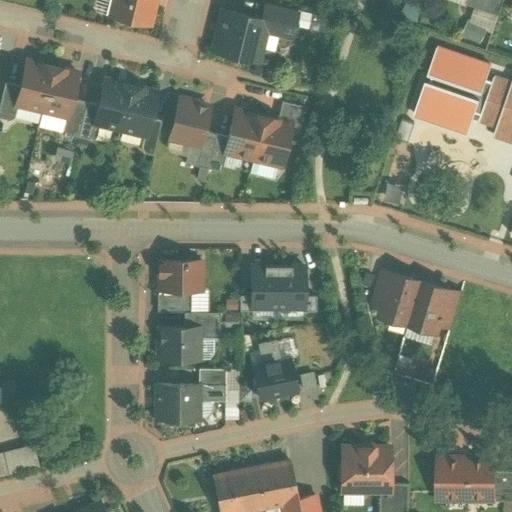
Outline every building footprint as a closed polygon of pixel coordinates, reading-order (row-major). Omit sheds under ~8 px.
[(112,0),(109,15),(113,16),(115,19),(125,22),(128,20),(149,25),(155,0),(112,0)] [(468,0),(467,4),(481,9),(484,0),(468,0)] [(504,0),(484,0),(481,9),(499,16),(504,0)] [(297,11),(266,3),(262,20),(293,27),(297,11)] [(262,20),(223,10),(213,50),(258,61),(261,48),(259,45),(262,31),(291,38),(293,27),(262,20)] [(414,117),(469,133),(477,106),(481,108),(495,61),(436,44),(414,117)] [(39,63),(26,60),(20,86),(16,104),(17,105),(41,110),(52,67),(47,65),(39,63)] [(57,68),(52,67),(41,110),(66,116),(67,116),(72,99),(78,73),(65,70),(65,69),(57,67),(57,68)] [(511,82),(511,83),(494,77),(488,95),(487,95),(485,102),(486,102),(479,120),(497,126),(494,135),(511,141),(511,82)] [(117,82),(105,79),(98,105),(94,123),(96,123),(120,129),(130,86),(126,84),(117,82)] [(20,86),(5,83),(0,102),(0,118),(9,121),(14,118),(17,105),(16,104),(20,86)] [(144,88),(135,86),(135,87),(130,86),(120,129),(146,135),(156,92),(144,89),(144,88)] [(195,101),(182,98),(179,99),(171,134),(184,137),(183,141),(190,142),(200,145),(203,131),(209,107),(197,104),(195,101)] [(87,102),(72,99),(67,116),(66,116),(62,129),(65,134),(78,137),(87,102)] [(87,102),(78,137),(87,139),(92,136),(96,123),(94,123),(98,105),(87,102)] [(304,107),(282,102),(277,122),(291,125),(290,126),(299,128),(304,107)] [(255,116),(234,112),(228,137),(224,152),(226,153),(253,159),(263,116),(256,114),(255,116)] [(277,122),(270,120),(270,118),(263,116),(253,159),(281,166),(290,126),(291,125),(277,122)] [(216,134),(203,131),(200,145),(190,142),(185,163),(208,169),(216,134)] [(216,134),(208,169),(221,173),(226,153),(224,152),(228,137),(216,134)] [(202,261),(159,261),(158,294),(190,294),(190,290),(201,290),(202,261)] [(277,265),(251,265),(251,308),(277,308),(277,265)] [(277,265),(277,308),(304,308),(304,265),(277,265)] [(421,282),(392,273),(390,281),(384,302),(380,315),(409,324),(421,282)] [(390,281),(378,278),(372,299),(384,302),(390,281)] [(450,291),(421,282),(409,324),(437,332),(441,320),(447,298),(450,291)] [(472,315),(495,322),(503,292),(480,286),(472,315)] [(158,294),(157,294),(157,312),(184,312),(190,312),(190,294),(158,294)] [(459,302),(447,298),(441,320),(452,323),(459,302)] [(190,312),(184,312),(184,328),(198,328),(198,338),(220,338),(220,313),(190,312)] [(184,328),(159,327),(159,339),(157,342),(157,356),(159,358),(194,359),(194,345),(198,345),(198,338),(198,328),(184,328)] [(407,328),(406,337),(429,340),(430,330),(407,328)] [(304,330),(273,336),(274,342),(259,345),(261,351),(263,365),(290,359),(290,360),(309,356),(304,330)] [(290,359),(263,365),(261,351),(251,353),(260,399),(296,391),(290,360),(290,359)] [(226,369),(199,369),(198,385),(226,385),(226,369)] [(299,373),(302,389),(317,386),(314,371),(299,373)] [(198,385),(156,385),(156,419),(182,419),(186,423),(194,423),(198,419),(198,401),(226,401),(226,385),(198,385)] [(372,446),(360,446),(359,447),(342,447),(342,465),(339,468),(339,478),(342,481),(342,491),(379,491),(390,491),(390,484),(390,447),(374,447),(372,446)] [(4,453),(0,454),(0,476),(9,474),(4,453)] [(469,462),(464,457),(439,456),(439,501),(493,501),(493,471),(493,462),(469,462)] [(289,461),(213,476),(219,511),(240,511),(281,504),(297,500),(297,499),(289,461)] [(511,471),(493,471),(493,501),(511,501),(511,471)] [(408,511),(408,484),(390,484),(390,491),(379,491),(379,511),(408,511)] [(297,500),(281,504),(282,511),(318,511),(315,495),(297,499),(297,500)] [(103,511),(99,503),(80,511),(103,511)]
